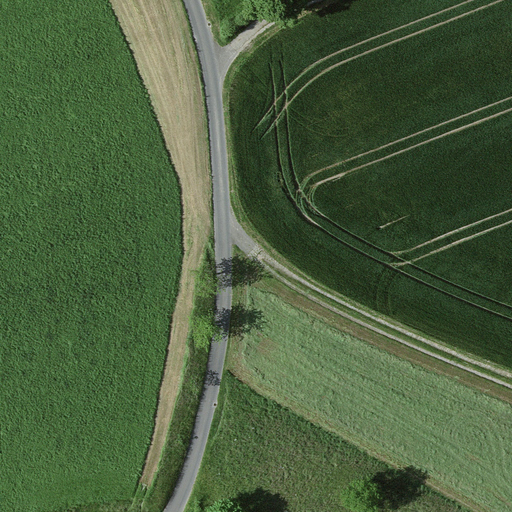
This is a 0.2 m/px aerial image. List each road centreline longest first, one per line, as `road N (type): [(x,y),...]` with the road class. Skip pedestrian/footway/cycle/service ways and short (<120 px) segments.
road 1 (unclassified): [(172,511),(197,446),(223,312),(211,62),(193,0)]
road 2 (track): [(221,203),(245,241),(305,286),(511,380)]
